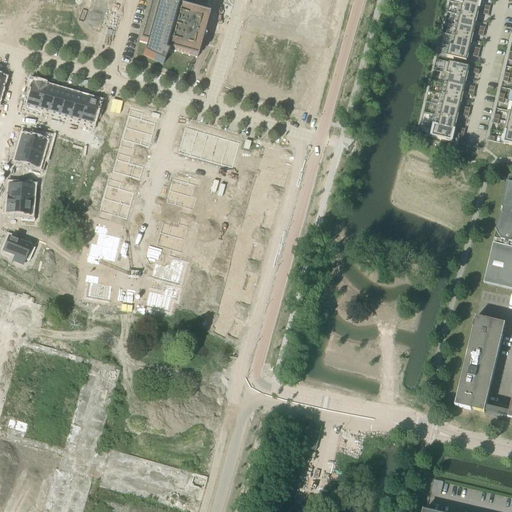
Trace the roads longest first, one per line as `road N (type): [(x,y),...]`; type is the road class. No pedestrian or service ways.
road 1 (residential): [(250,389),(321,139),(208,108)]
road 2 (residential): [(126,286),(176,99)]
road 3 (residential): [(176,99),(23,54)]
road 4 (residential): [(250,389),(399,424)]
road 5 (residential): [(109,382),(170,396),(250,389)]
road 6 (residential): [(502,0),(469,139)]
road 7 (residential): [(60,511),(82,434),(109,382)]
road 8 (residential): [(0,298),(109,382)]
road 9 (residential): [(216,511),(250,389)]
